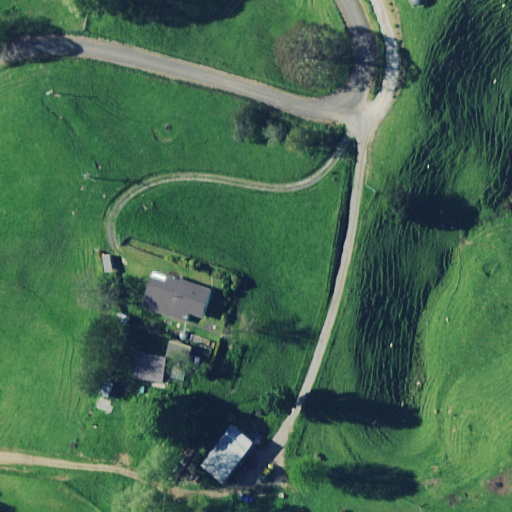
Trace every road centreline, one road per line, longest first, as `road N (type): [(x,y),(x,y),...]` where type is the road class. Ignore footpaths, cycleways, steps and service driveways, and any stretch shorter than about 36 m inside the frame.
road 1 (unclassified): [(344,0),(369,55),(356,95),(330,109),(288,105),(102,47),(19,49),(0,57)]
road 2 (track): [(347,100),(359,138),(358,185),(339,298),(298,408),(258,468)]
road 3 (track): [(355,126),(315,178),(286,187),(213,177),(149,183),(120,200),(114,250)]
